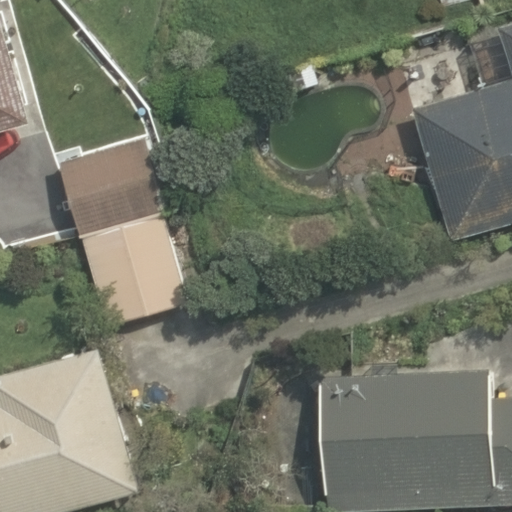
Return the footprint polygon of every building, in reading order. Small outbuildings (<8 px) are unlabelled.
[(0,0),(0,119),(38,108),(5,0),(0,0)] [(511,15),(499,19),(511,70),(511,85),(422,110),(455,233),(511,218),(511,15)] [(195,296),(153,132),(66,154),(108,318),(195,296)] [(0,172),(0,263),(76,243),(52,158),(0,172)] [(0,511),(63,511),(148,493),(113,340),(0,365),(0,511)] [(511,393),(491,393),(491,363),(319,363),(319,497),(511,497),(511,393)]
